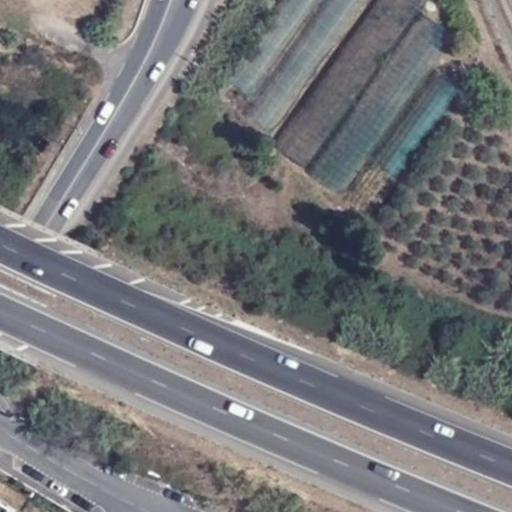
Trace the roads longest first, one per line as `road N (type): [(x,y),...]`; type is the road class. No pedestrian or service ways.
road 1 (motorway): [(511,466),(356,406),(0,243)]
road 2 (motorway): [(0,309),(334,465),(458,511)]
road 3 (secondary): [(0,294),(134,80),(169,8)]
road 4 (unclassified): [(0,432),(155,511)]
